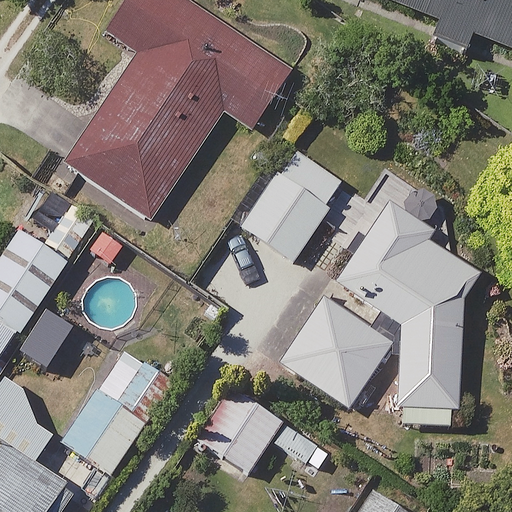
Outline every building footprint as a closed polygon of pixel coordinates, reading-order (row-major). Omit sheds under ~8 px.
[(287,76),(169,0),(126,0),(102,38),(137,60),(65,171),(149,226),(220,117),(249,136),(287,76)] [(511,0),(366,0),(367,0),(435,26),(429,43),(462,55),(467,39),(511,55),(511,0)] [(342,191),(290,157),(240,231),(292,266),(342,191)] [(50,337),(63,316),(42,302),(91,225),(44,195),(0,263),(0,367),(28,324),(50,337)] [(417,246),(426,233),(388,207),(281,368),(347,413),(391,348),(405,357),(399,428),(452,432),(463,277),(447,267),(417,246)] [(172,388),(122,354),(60,446),(109,479),(172,388)] [(31,473),(53,441),(26,422),(35,409),(0,385),(0,511),(62,511),(71,500),(31,473)] [(304,469),(315,448),(237,398),(203,452),(246,480),(268,446),(304,469)] [(420,511),(378,483),(358,511),(420,511)]
